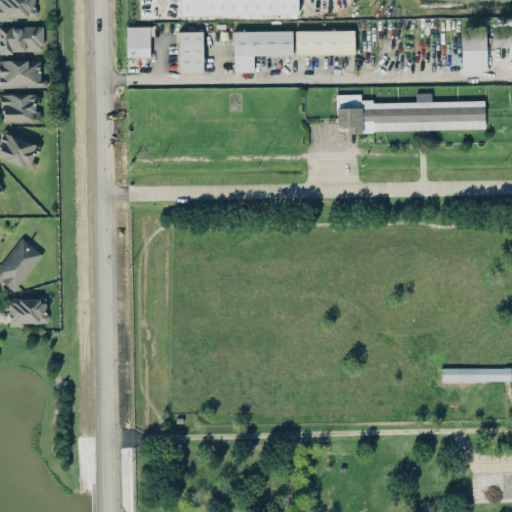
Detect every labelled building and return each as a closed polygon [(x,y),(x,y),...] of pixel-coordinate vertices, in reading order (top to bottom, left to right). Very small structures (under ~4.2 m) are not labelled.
[(0,0),(0,19),(34,19),(34,0),(0,0)] [(180,0),(180,16),(297,13),(297,0),(180,0)] [(0,24),(0,52),(42,52),(42,24),(0,24)] [(149,26),(125,26),(126,57),(149,57),(149,26)] [(354,53),(353,29),(295,30),(295,54),(354,53)] [(233,31),(234,72),(253,71),(253,55),(292,54),(292,30),(233,31)] [(203,72),(202,31),(179,31),(179,72),(203,72)] [(485,31),(461,32),(462,69),(486,68),(485,31)] [(493,46),(510,46),(510,31),(493,31),(493,46)] [(0,86),(45,86),(45,76),(38,76),(38,58),(0,58),(0,86)] [(38,92),(0,92),(0,120),(38,120),(38,92)] [(484,100),(431,100),(431,92),(415,92),(415,100),(360,101),(360,93),(336,94),(336,126),(347,126),(347,131),(484,129),(484,100)] [(0,137),(0,157),(32,168),(40,143),(2,131),(0,137)] [(42,253),(20,235),(0,260),(0,280),(12,290),(42,253)] [(45,297),(7,297),(7,324),(45,324),(45,297)] [(510,367),(441,368),(442,380),(510,379),(510,367)]
